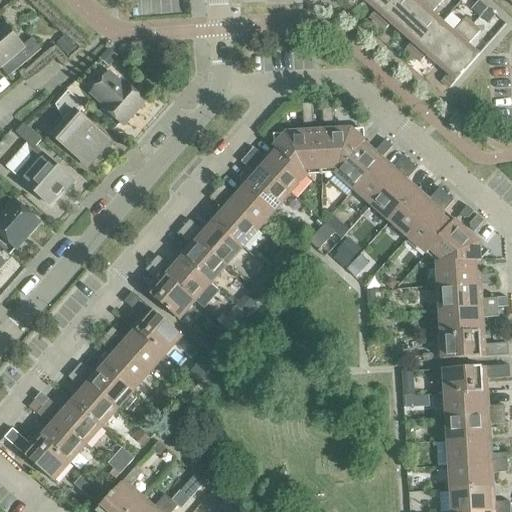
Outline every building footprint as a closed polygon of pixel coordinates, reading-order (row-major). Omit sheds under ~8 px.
[(369,19),(376,25),(398,0),(366,0),(364,2),(375,12),(369,19)] [(390,25),(400,34),(430,0),(417,0),(416,0),(398,0),(376,25),(383,32),(390,25)] [(405,51),(412,57),(442,23),(432,13),(443,0),(430,0),(400,34),(411,43),(405,51)] [(479,2),(471,11),(479,18),(480,17),(487,9),(479,2)] [(487,9),(480,17),(488,24),(495,16),(487,9)] [(426,56),(436,66),(472,25),(465,19),(453,32),(442,23),(412,57),(419,64),(426,56)] [(4,25),(0,28),(0,67),(8,77),(41,50),(31,39),(23,47),(4,25)] [(472,25),(436,66),(447,75),(441,82),(449,89),(479,55),(467,45),(479,32),(472,25)] [(65,37),(54,47),(66,60),(77,50),(65,37)] [(109,50),(100,59),(109,66),(117,57),(109,50)] [(109,73),(90,94),(104,106),(102,108),(123,127),(145,102),(124,84),(122,86),(109,73)] [(77,114),(84,107),(67,92),(55,106),(65,124),(53,138),(87,168),(109,142),(77,114)] [(333,125),(331,103),(321,104),(322,122),(326,125),(333,125)] [(313,123),(312,104),(302,105),(303,127),(309,126),(313,123)] [(41,141),(23,125),(15,134),(33,150),(41,141)] [(332,171),(335,174),(361,146),(364,142),(350,131),(318,133),(321,172),(332,171)] [(309,173),(321,172),(318,133),(286,135),(274,148),(277,152),(278,151),(306,176),(309,173)] [(335,174),(353,190),(379,162),(392,147),(385,141),(374,153),(376,154),(373,157),(361,146),(335,174)] [(290,194),(306,176),(278,151),(277,152),(267,164),(264,161),(265,159),(253,149),(247,156),(290,194)] [(65,192),(73,182),(42,155),(34,164),(29,160),(18,173),(18,177),(21,179),(19,180),(49,206),(63,191),(65,192)] [(274,212),(290,194),(247,156),(241,163),(253,173),(254,171),(257,174),(246,187),(274,212)] [(353,190),(371,206),(410,163),(403,157),(392,169),(394,170),(391,173),(379,162),(353,190)] [(371,206),(390,222),(415,194),(402,183),(405,179),(406,181),(417,169),(410,163),(371,206)] [(259,230),(274,212),(246,187),(235,200),(232,197),(233,195),(221,185),(215,192),(259,230)] [(390,222),(408,238),(446,195),(439,189),(429,201),(430,202),(428,205),(415,194),(390,222)] [(243,248),(259,230),(215,192),(209,199),(221,209),(222,207),(226,210),(214,223),(243,248)] [(426,255),(429,252),(428,252),(451,226),(438,215),(441,212),(443,213),(453,201),(446,195),(408,238),(426,255)] [(14,202),(0,217),(0,235),(15,249),(38,223),(14,202)] [(468,219),(473,213),(467,207),(459,215),(463,219),(468,219)] [(331,216),(323,225),(340,241),(349,232),(331,216)] [(470,229),(474,233),(483,222),(477,216),(470,224),(470,229)] [(226,266),(243,248),(214,223),(203,236),(200,233),(201,231),(189,221),(183,228),(226,266)] [(436,259),(437,264),(475,262),(479,261),(478,244),(454,222),(451,226),(428,252),(429,252),(436,259)] [(210,284),(226,266),(183,228),(177,235),(189,246),(190,244),(193,247),(182,259),(210,284)] [(315,235),(307,243),(307,244),(317,253),(325,244),(315,235)] [(337,250),(331,258),(345,270),(351,264),(359,255),(350,247),(342,255),(337,250)] [(195,302),(210,284),(182,259),(171,272),(168,269),(169,267),(158,257),(151,264),(195,302)] [(437,264),(438,288),(476,286),(496,285),(495,275),(480,276),(480,279),(476,279),(475,262),(437,264)] [(178,321),(195,302),(151,264),(145,271),(157,282),(158,280),(162,283),(150,296),(178,321)] [(351,264),(345,270),(354,279),(360,272),(351,264)] [(267,270),(258,281),(267,289),(277,279),(267,270)] [(389,281),(384,286),(392,291),(397,284),(392,280),(389,281)] [(438,288),(440,312),(497,309),(497,299),(481,300),(481,302),(477,303),(476,286),(438,288)] [(147,320),(137,331),(165,356),(181,337),(132,293),(124,303),(142,319),(144,317),(147,320)] [(374,293),(366,293),(367,303),(375,302),(374,293)] [(243,297),(235,306),(245,315),(253,306),(243,297)] [(507,299),(497,299),(497,309),(508,308),(507,299)] [(225,318),(219,324),(229,333),(245,315),(235,306),(225,318)] [(440,312),(441,336),(479,334),(478,317),(482,316),(482,319),(498,318),(497,309),(440,312)] [(221,314),(215,321),(219,324),(225,318),(221,314)] [(112,329),(106,336),(149,374),(165,356),(137,331),(125,344),(122,341),(124,339),(112,329)] [(479,334),(441,336),(443,361),(509,357),(508,344),(484,346),(484,350),(480,351),(479,334)] [(116,354),(105,367),(133,392),(149,374),(106,336),(100,343),(112,353),(113,351),(116,354)] [(80,364),(74,371),(117,410),(133,392),(105,367),(94,379),(91,377),(92,375),(80,364)] [(444,370),(445,395),(482,393),(481,376),(486,376),(486,380),(510,379),(509,366),(444,370)] [(84,390),(73,403),(101,428),(117,410),(74,371),(68,378),(80,389),(81,387),(84,390)] [(445,395),(446,419),(504,416),(503,406),(488,407),(488,410),(484,410),(482,393),(445,395)] [(48,400),(42,407),(85,446),(101,428),(73,403),(62,415),(59,413),(60,411),(48,400)] [(53,426),(41,439),(70,464),(85,446),(42,407),(36,414),(48,425),(49,423),(53,426)] [(446,419),(448,443),(485,441),(484,424),(489,424),(489,426),(504,425),(504,416),(446,419)] [(70,464),(41,439),(31,450),(28,447),(30,445),(12,429),(4,439),(53,482),(70,464)] [(139,431),(133,438),(143,447),(149,440),(139,431)] [(448,443),(449,467),(507,464),(506,454),(490,455),(491,457),(486,458),(485,441),(448,443)] [(157,442),(151,449),(160,457),(166,450),(157,442)] [(123,450),(109,466),(119,475),(133,459),(123,450)] [(449,467),(451,491),(488,489),(487,472),(491,472),(492,474),(507,473),(507,464),(449,467)] [(134,469),(123,482),(124,482),(130,487),(141,475),(134,469)] [(194,475),(186,483),(196,492),(204,484),(194,475)] [(96,511),(129,511),(139,502),(121,486),(124,482),(123,482),(96,511)] [(93,485),(84,495),(94,504),(103,493),(93,485)] [(451,491),(451,511),(500,511),(510,511),(509,502),(493,503),(494,505),(489,506),(488,489),(451,491)] [(153,508),(157,511),(161,511),(171,501),(165,496),(153,508)] [(171,501),(161,511),(173,511),(177,507),(171,501)] [(129,511),(150,511),(139,502),(129,511)]
